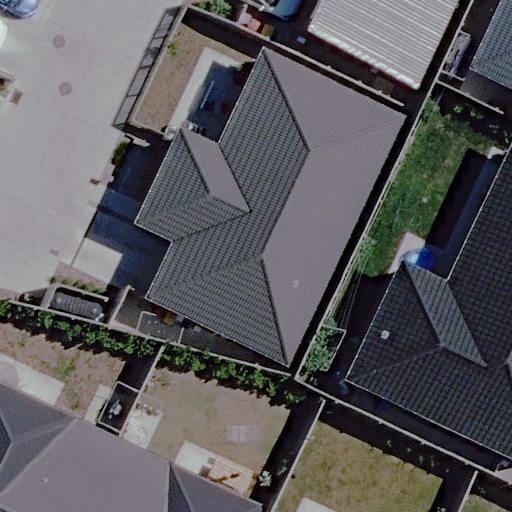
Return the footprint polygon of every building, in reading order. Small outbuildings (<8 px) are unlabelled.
[(446,0),(312,0),(298,31),(409,81),(446,0)] [(511,0),(492,0),(462,66),(511,88),(511,105),(510,110),(511,110),(511,0)] [(394,114),(255,50),(210,148),(172,130),(130,221),(168,238),(142,295),(281,359),(394,114)] [(390,259),(337,372),(511,452),(511,143),(506,141),(441,282),(390,259)] [(0,511),(76,511),(110,439),(0,388),(0,511)] [(110,439),(76,511),(245,511),(250,503),(110,439)]
